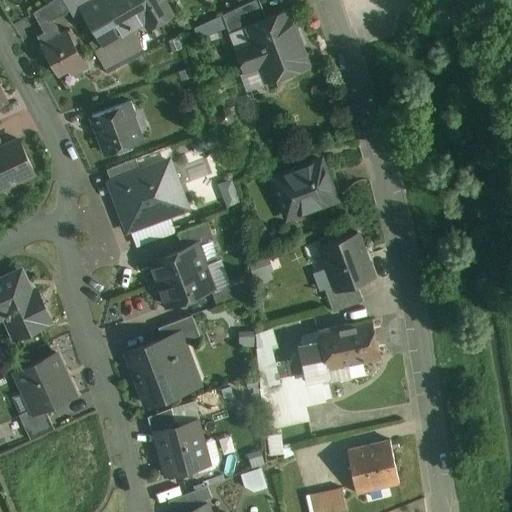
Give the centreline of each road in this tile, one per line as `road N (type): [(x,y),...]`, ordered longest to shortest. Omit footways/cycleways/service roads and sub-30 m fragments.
road 1 (residential): [(444,511),(411,291),(356,53),(334,0)]
road 2 (residential): [(60,224),(128,443),(136,511)]
road 3 (residential): [(0,43),(61,150),(60,224)]
